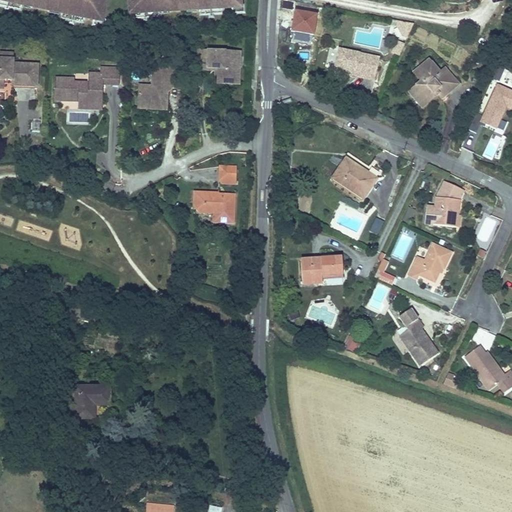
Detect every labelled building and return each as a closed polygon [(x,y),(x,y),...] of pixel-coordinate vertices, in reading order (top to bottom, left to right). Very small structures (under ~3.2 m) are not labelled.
[(102,21),(106,0),(0,0),(23,5),(23,3),(59,10),(59,12),(102,21)] [(240,7),(239,0),(129,0),(130,13),(160,12),(160,10),(197,8),(197,10),(240,7)] [(314,39),(318,16),(295,12),(291,35),(314,39)] [(402,35),(408,38),(414,24),(400,22),(398,27),(402,35)] [(134,50),(135,43),(137,43),(138,39),(129,39),(128,50),(134,50)] [(393,52),(400,55),(404,45),(397,42),(393,52)] [(239,79),(240,52),(198,50),(197,68),(207,68),(215,69),(218,69),(218,75),(218,78),(239,79)] [(335,69),(351,72),(375,77),(379,58),(339,50),(335,69)] [(0,63),(13,64),(14,53),(0,52),(0,58),(0,59),(0,60),(0,63)] [(173,88),(174,56),(153,55),(152,86),(139,86),(138,102),(163,103),(163,87),(168,88),(173,88)] [(37,86),(38,65),(13,64),(0,63),(0,60),(0,59),(0,58),(0,88),(2,89),(3,80),(12,80),(11,85),(37,86)] [(408,92),(419,105),(427,99),(430,102),(438,96),(439,95),(436,92),(440,89),(446,96),(459,85),(445,69),(440,73),(429,60),(421,67),(424,70),(416,76),(421,82),(408,92)] [(498,64),(495,72),(502,75),(505,68),(498,64)] [(421,67),(413,73),(416,76),(424,70),(421,67)] [(103,84),(119,85),(120,68),(100,68),(100,74),(89,74),(88,83),(74,83),(74,79),(55,78),(55,101),(78,102),(102,102),(103,91),(100,91),(100,84),(103,84)] [(375,77),(351,72),(350,75),(374,81),(375,77)] [(495,72),(492,78),(499,81),(502,75),(495,72)] [(511,112),(511,110),(511,91),(496,84),(478,123),(497,132),(506,110),(511,112)] [(167,110),(168,88),(163,87),(163,103),(138,102),(138,109),(167,110)] [(438,96),(442,100),(446,96),(440,89),(436,92),(439,95),(438,96)] [(419,105),(422,109),(430,102),(427,99),(419,105)] [(102,110),(102,102),(78,102),(78,109),(102,110)] [(497,132),(503,134),(507,124),(501,122),(497,132)] [(484,140),(487,157),(495,155),(494,149),(500,147),(499,138),(484,140)] [(363,199),(377,180),(346,159),(333,179),(363,199)] [(236,184),(236,167),(220,166),(219,181),(222,184),(236,184)] [(427,207),(425,224),(457,228),(458,216),(460,201),(464,191),(444,182),(436,198),(435,208),(427,207)] [(234,223),(235,195),(219,195),(219,197),(212,197),(212,193),(194,192),(194,206),(199,213),(214,213),(213,222),(234,223)] [(403,221),(408,223),(414,210),(409,208),(403,221)] [(490,250),(502,220),(488,214),(476,245),(490,250)] [(392,255),(403,260),(412,238),(401,233),(392,255)] [(417,257),(409,275),(417,279),(419,275),(435,283),(442,268),(444,269),(452,253),(433,244),(425,261),(417,257)] [(343,277),(342,258),(301,260),(302,285),(322,283),(322,276),(326,275),(326,278),(343,277)] [(379,280),(383,272),(378,270),(375,278),(379,280)] [(391,286),(395,278),(383,272),(379,280),(391,286)] [(385,316),(397,291),(379,283),(368,307),(385,316)] [(95,323),(97,313),(77,309),(75,319),(81,320),(91,322),(95,323)] [(298,318),(294,309),(287,311),(291,320),(298,318)] [(399,317),(408,330),(399,336),(420,366),(438,354),(428,339),(426,340),(419,331),(423,328),(410,309),(399,317)] [(351,337),(346,348),(351,351),(357,339),(351,337)] [(356,353),(361,341),(357,339),(351,351),(356,353)] [(497,385),(504,394),(511,387),(511,374),(509,371),(503,376),(486,352),(484,354),(479,347),(464,358),(489,391),(497,385)] [(452,382),(446,380),(443,384),(456,389),(458,384),(452,382)] [(110,405),(110,387),(75,387),(75,419),(95,419),(95,409),(93,409),(93,405),(95,405),(110,405)] [(172,511),(173,506),(148,503),(147,511),(172,511)]
